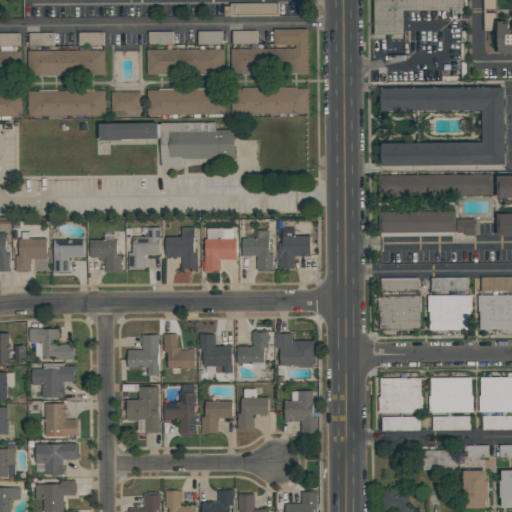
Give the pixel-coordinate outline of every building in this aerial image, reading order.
[(461,0),(462,8),(460,8),(460,19),(452,19),(452,8),(449,8),(449,10),(402,10),(403,33),(373,33),(373,0),(461,0)] [(224,5),(224,15),(278,14),(278,4),(224,5)] [(498,53),(498,21),(509,21),(509,35),(511,35),(511,54),(504,54),(504,53),(498,53)] [(307,73),(297,73),(297,75),(286,75),(286,73),(255,73),(255,75),(242,75),(242,73),(230,74),(230,49),(294,48),(294,45),(273,46),(273,29),(307,29),(307,73)] [(221,31),(198,32),(198,45),(221,45),(221,31)] [(232,32),(232,45),(255,44),(255,31),(232,32)] [(172,32),(148,32),(148,46),(172,45),(172,32)] [(18,34),(0,33),(0,46),(19,46),(18,34)] [(79,45),(94,45),(94,33),(79,33),(79,45)] [(223,74),(212,74),(212,76),(194,76),(194,75),(175,75),(175,76),(158,76),(158,75),(147,75),(147,49),(223,49),(223,74)] [(20,76),(0,76),(0,51),(19,51),(20,76)] [(27,51),(104,51),(104,75),(57,75),(57,77),(38,77),(38,76),(27,76),(27,51)] [(231,90),(242,90),(242,88),(260,88),(260,89),(278,89),(278,87),(296,87),(297,89),(307,89),(308,113),(231,114),(231,90)] [(147,90),(158,90),(158,88),(176,88),(176,90),(194,90),(194,88),(209,88),(209,89),(223,89),(223,114),(223,117),(208,117),(208,115),(199,115),(199,118),(193,118),(193,115),(176,115),(176,118),(167,118),(167,115),(147,115),(147,90)] [(381,143),(482,142),(482,110),(381,111),(381,89),(461,88),(461,89),(504,88),(504,165),(381,166),(381,143)] [(28,116),(28,93),(30,93),(30,91),(39,91),(39,90),(57,90),(57,91),(75,91),(75,89),(94,89),(94,90),(105,90),(105,115),(28,116)] [(21,117),(0,117),(0,92),(21,92),(21,117)] [(141,92),(141,111),(111,111),(111,92),(141,92)] [(182,159),(182,166),(160,167),(160,139),(120,139),(120,141),(99,141),(98,124),(157,123),(157,124),(161,124),(161,123),(215,122),(215,130),(233,129),(234,158),(182,159)] [(492,175),(492,196),(378,196),(377,175),(492,175)] [(511,197),(496,198),(496,176),(511,175),(511,197)] [(454,232),(454,236),(380,236),(380,233),(378,233),(378,212),(455,212),(455,232),(454,232)] [(497,214),(511,213),(511,235),(497,236),(497,214)] [(474,235),(464,236),(464,233),(456,233),(456,219),(474,219),(474,235)] [(147,228),(159,228),(160,254),(144,254),(144,257),(145,257),(145,267),(143,267),(143,269),(128,269),(128,253),(132,253),(132,248),(132,237),(147,237),(147,228)] [(165,257),(165,237),(181,237),(181,228),(194,228),(193,254),(197,254),(197,269),(182,269),(182,257),(176,257),(165,257)] [(310,255),(307,255),(307,256),(301,256),(301,255),(294,256),(294,268),(277,268),(277,266),(278,266),(278,243),(282,243),(281,228),(294,228),(294,236),(310,236),(310,255)] [(203,272),(203,268),(200,268),(200,261),(204,261),(204,256),(204,239),(206,239),(206,229),(233,229),(233,239),(235,239),(236,259),(231,259),(231,258),(219,258),(220,270),(211,270),(211,272),(203,272)] [(273,270),(257,270),(257,259),(258,259),(258,255),(248,255),(248,256),(242,256),(241,238),(258,238),(257,230),(268,230),(268,251),(269,251),(269,254),(273,254),(273,268),(273,270)] [(19,239),(21,239),(21,232),(30,232),(30,239),(46,239),(46,249),(49,249),(49,257),(46,257),(46,259),(31,259),(30,271),(27,271),(27,272),(18,272),(15,272),(15,256),(19,256),(19,239)] [(0,233),(5,233),(5,250),(6,250),(6,254),(9,254),(9,269),(10,269),(10,271),(0,271),(0,233)] [(89,258),(89,240),(104,240),(104,233),(114,233),(114,240),(116,240),(116,252),(117,252),(117,256),(121,256),(121,272),(105,272),(105,270),(104,261),(98,261),(98,258),(89,258)] [(53,240),(83,240),(83,257),(68,257),(68,261),(69,261),(69,272),(60,272),(60,274),(52,274),(52,268),(53,268),(53,240)] [(511,276),(480,277),(481,291),(511,290),(511,276)] [(417,278),(382,279),(382,292),(417,291),(417,278)] [(431,278),(431,292),(468,291),(468,278),(431,278)] [(471,295),(471,311),(469,311),(470,330),(429,330),(429,312),(428,312),(427,296),(471,295)] [(511,295),(511,329),(479,329),(479,312),(477,312),(477,296),(511,295)] [(379,331),(379,313),(377,313),(377,296),(421,296),(421,312),(420,312),(420,331),(379,331)] [(74,362),(72,362),(71,360),(57,360),(57,356),(35,356),(35,343),(29,343),(29,328),(43,328),(43,329),(59,329),(59,343),(73,343),(73,346),(75,346),(75,357),(74,357),(74,362)] [(242,367),(242,364),(237,364),(237,347),(252,347),(252,343),(251,343),(251,333),(252,333),(252,331),(268,331),(268,348),(264,348),(264,370),(252,370),(242,367)] [(0,333),(9,333),(9,359),(14,359),(14,346),(25,346),(25,364),(0,364),(0,333)] [(278,375),(278,366),(280,366),(280,349),(276,349),(276,335),(276,333),(292,333),(292,345),(294,345),(294,341),(314,341),(313,366),(312,366),(312,368),(298,368),(298,367),(293,367),(293,366),(285,366),(285,375),(278,375)] [(127,368),(127,350),(143,350),(143,347),(142,347),(142,335),(150,335),(150,334),(159,334),(159,339),(158,339),(159,376),(147,376),(147,368),(127,368)] [(177,347),(179,347),(180,351),(188,350),(194,350),(195,368),(178,368),(178,374),(168,375),(168,352),(164,352),(164,335),(177,335),(177,347)] [(232,373),(223,373),(223,366),(214,366),(214,373),(206,373),(206,367),(203,367),(203,350),(200,350),(199,335),(215,335),(215,346),(231,346),(231,365),(232,365),(232,373)] [(32,369),(43,369),(43,363),(64,364),(64,366),(74,366),(74,382),(62,382),(62,397),(42,397),(42,385),(32,385),(32,369)] [(0,373),(14,373),(14,386),(6,386),(6,400),(0,400),(0,373)] [(511,412),(478,412),(478,396),(480,396),(480,377),(511,377),(511,412)] [(420,378),(420,397),(422,397),(422,413),(378,413),(378,396),(380,396),(379,378),(420,378)] [(470,378),(471,395),(472,395),(472,412),(428,413),(428,396),(430,396),(430,378),(470,378)] [(159,387),(159,408),(159,413),(159,432),(145,432),(145,431),(138,432),(138,421),(127,421),(127,400),(139,400),(139,387),(159,387)] [(253,429),(236,429),(236,427),(237,427),(237,413),(240,413),(241,397),(243,397),(243,389),(256,389),(256,398),(267,398),(267,416),(260,416),(260,415),(252,415),(252,418),(253,418),(253,429)] [(285,420),(284,402),(292,401),(291,392),(297,392),(297,390),(312,390),(313,418),(316,418),(316,433),(301,433),(301,420),(294,420),(294,421),(286,421),(286,420),(285,420)] [(194,393),(195,435),(179,435),(179,434),(179,423),(180,423),(180,420),(164,421),(163,403),(180,403),(179,393),(194,393)] [(200,433),(200,430),(201,430),(201,417),(205,417),(205,401),(231,401),(231,418),(216,418),(216,421),(217,421),(217,433),(200,433)] [(45,436),(45,404),(65,404),(65,420),(77,419),(77,436),(45,436)] [(0,408),(7,408),(8,434),(0,434),(0,408)] [(482,430),(511,430),(511,416),(482,416),(482,430)] [(419,417),(381,417),(381,431),(419,431),(419,417)] [(432,430),(469,431),(469,417),(432,417),(432,430)] [(0,449),(7,449),(7,443),(14,442),(14,477),(0,477),(0,449)] [(78,460),(62,460),(62,474),(45,475),(45,463),(35,463),(35,444),(46,444),(60,444),(78,443),(78,460)] [(453,450),(453,470),(421,470),(421,450),(453,450)] [(511,507),(501,508),(501,498),(499,498),(499,481),(501,481),(501,470),(511,470),(511,507)] [(463,508),(463,471),(485,471),(485,481),(487,481),(487,498),(486,498),(486,508),(463,508)] [(35,500),(35,484),(60,484),(60,481),(75,480),(75,496),(63,496),(63,511),(44,511),(43,500),(35,500)] [(0,511),(0,487),(19,487),(20,500),(10,500),(10,511),(0,511)] [(230,511),(201,511),(201,502),(204,502),(212,502),(218,502),(217,491),(233,490),(233,494),(233,505),(230,505),(230,511)] [(397,511),(382,511),(382,490),(408,490),(408,508),(412,508),(412,511),(397,511)] [(169,511),(169,507),(165,507),(165,493),(164,493),(164,491),(181,491),(181,503),(180,503),(180,506),(187,506),(187,505),(194,505),(194,506),(196,506),(196,511),(169,511)] [(285,511),(285,504),(301,504),(301,492),(310,492),(310,491),(317,491),(317,495),(316,495),(316,511),(285,511)] [(144,493),(159,493),(159,510),(156,510),(156,511),(128,511),(128,508),(139,508),(139,509),(144,509),(144,506),(143,506),(143,495),(144,495),(144,493)] [(269,511),(240,511),(238,511),(237,494),(253,494),(253,496),(254,496),(254,507),(253,507),(253,510),(260,510),(260,509),(269,508),(269,511)]
